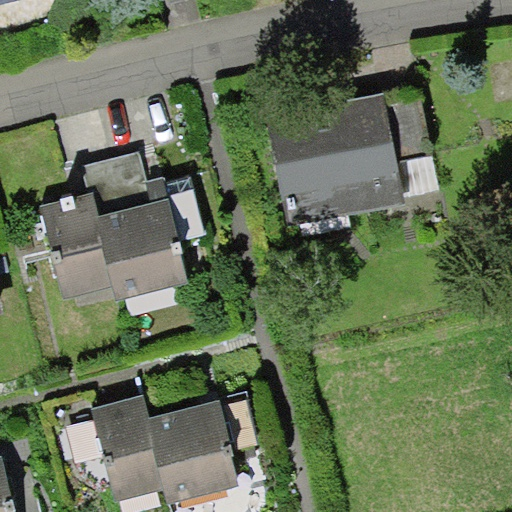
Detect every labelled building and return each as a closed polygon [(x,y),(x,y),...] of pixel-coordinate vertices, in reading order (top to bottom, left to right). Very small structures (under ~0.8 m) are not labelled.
[(424,93),(282,119),(301,223),(443,197),(424,93)] [(137,149),(85,162),(92,190),(99,217),(152,203),(146,181),(137,149)] [(92,190),(39,204),(64,297),(113,284),(117,299),(190,280),(162,177),(146,181),(152,203),(99,217),(92,190)] [(0,247),(0,317),(15,314),(0,247)] [(142,395),(91,408),(115,501),(167,488),(148,418),(142,395)] [(219,400),(148,418),(167,488),(170,503),(241,485),(219,400)] [(15,511),(1,454),(0,453),(0,511),(15,511)]
